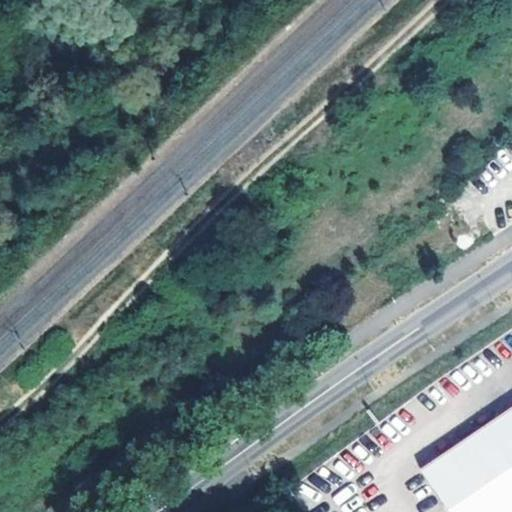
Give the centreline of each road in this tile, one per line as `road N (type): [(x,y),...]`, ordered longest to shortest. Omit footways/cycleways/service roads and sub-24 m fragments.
road 1 (track): [(449,0),(245,190),(0,439)]
road 2 (secondary): [(160,511),(511,267)]
